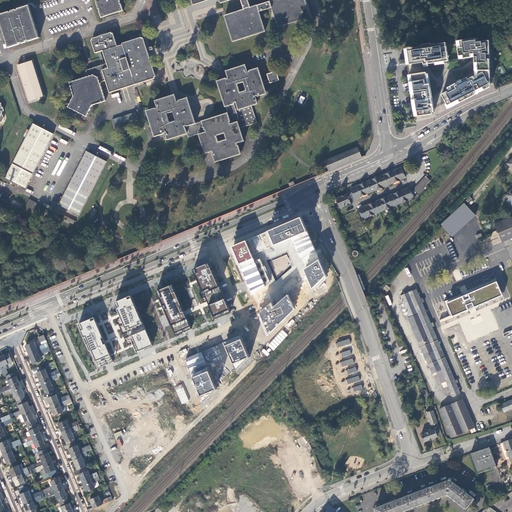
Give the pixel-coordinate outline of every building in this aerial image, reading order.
[(101,14),(102,17),(107,16),(106,15),(119,11),(119,12),(123,10),(121,4),(120,4),(120,2),(121,2),(120,0),(96,0),(97,2),(99,9),(99,8),(100,11),(101,14)] [(207,0),(219,0),(221,3),(230,0),(241,0),(244,9),(225,16),(233,42),(265,31),(259,12),(272,8),(278,27),(310,17),(306,3),(304,0),(191,0),(193,5),(207,0)] [(0,14),(0,20),(9,47),(20,44),(20,43),(22,42),(22,43),(27,42),(26,41),(28,40),(28,41),(40,37),(30,6),(30,5),(18,9),(17,10),(16,9),(11,11),(12,12),(10,12),(10,11),(0,14)] [(146,51),(142,38),(116,46),(112,33),(92,40),(97,53),(103,51),(105,58),(107,63),(86,70),(88,74),(87,77),(70,82),(74,95),(68,107),(86,115),(92,104),(103,101),(104,100),(99,84),(102,81),(105,80),(109,91),(154,77),(148,57),(146,51)] [(453,88),(442,94),(448,105),(458,99),(460,102),(491,87),(490,40),(477,42),(477,40),(458,43),(460,59),(474,57),(474,76),(468,79),(468,77),(462,80),(463,82),(459,84),(458,82),(451,86),(453,88)] [(447,43),(409,49),(411,64),(424,62),(425,64),(449,61),(447,43)] [(32,60),(18,64),(29,100),(43,95),(32,60)] [(417,73),(415,64),(407,65),(409,74),(417,73)] [(246,65),(226,72),(228,77),(228,78),(226,79),(226,78),(218,80),(221,88),(227,106),(234,104),(234,103),(236,102),(238,107),(235,108),(239,119),(236,120),(237,121),(230,123),(230,122),(231,121),(229,114),(213,119),(203,122),(202,121),(195,124),(187,98),(179,100),(179,101),(177,102),(175,95),(173,96),(155,102),(157,108),(155,108),(148,110),(156,137),(164,134),(163,133),(165,133),(167,138),(167,139),(187,133),(185,127),(187,126),(190,135),(206,130),(206,132),(200,134),(206,154),(213,151),(213,153),(213,154),(215,161),(241,153),(239,145),(238,146),(237,144),(243,142),(239,128),(245,126),(257,123),(251,105),(258,103),(257,100),(256,96),(258,95),(258,96),(265,94),(264,89),(262,85),(261,82),(257,68),(250,70),(250,71),(248,72),(246,65)] [(279,80),(276,71),(267,74),(269,79),(270,82),(270,83),(277,81),(279,80)] [(427,72),(409,75),(415,117),(435,113),(430,84),(427,84),(426,78),(428,78),(427,72)] [(235,108),(234,104),(227,106),(229,114),(231,121),(236,120),(239,119),(235,108)] [(135,112),(112,119),(115,130),(121,127),(120,124),(137,118),(135,112)] [(11,180),(26,187),(54,134),(33,124),(5,177),(11,180)] [(325,160),(330,171),(363,157),(358,146),(325,160)] [(59,204),(79,215),(107,162),(87,151),(59,204)] [(350,189),(354,199),(406,178),(401,168),(390,173),(389,172),(387,172),(388,174),(377,178),(377,176),(374,178),(375,179),(364,183),(364,182),(362,183),(362,184),(350,189)] [(414,189),(419,193),(433,178),(429,174),(414,189)] [(359,209),(363,219),(414,197),(410,188),(359,209)] [(336,199),(340,208),(351,204),(347,194),(336,199)] [(28,199),(25,206),(34,210),(37,202),(28,199)] [(468,202),(446,222),(457,235),(480,214),(468,202)] [(511,215),(495,222),(503,242),(511,237),(511,215)] [(301,218),(231,247),(252,296),(265,286),(251,255),(267,248),(292,238),(299,254),(301,258),(315,248),(301,218)] [(358,247),(361,255),(367,252),(363,245),(358,247)] [(305,274),(312,291),(326,277),(319,260),(304,271),(305,274)] [(231,312),(210,262),(194,269),(196,274),(155,291),(158,298),(155,300),(161,316),(166,314),(175,336),(192,329),(188,321),(212,311),(214,319),(231,312)] [(497,280),(449,300),(456,317),(504,298),(497,280)] [(417,289),(401,296),(402,297),(400,298),(401,300),(403,299),(410,317),(409,318),(433,374),(436,372),(441,384),(447,382),(453,397),(461,394),(456,383),(458,383),(457,381),(455,381),(417,289)] [(272,302),(258,313),(268,335),(295,309),(289,293),(276,304),(273,306),(272,302)] [(152,345),(131,295),(115,302),(117,307),(79,324),(81,331),(79,332),(95,370),(113,362),(110,356),(133,346),(137,352),(152,345)] [(250,358),(241,335),(223,343),(236,371),(250,358)] [(349,338),(336,342),(337,347),(344,345),(351,343),(349,338)] [(25,346),(29,355),(49,347),(46,340),(41,342),(42,345),(36,348),(34,342),(25,346)] [(49,347),(29,355),(33,364),(42,361),(40,355),(50,351),(49,347)] [(218,389),(202,352),(185,359),(202,404),(218,389)] [(9,354),(0,357),(0,368),(2,372),(3,372),(1,367),(13,362),(9,354)] [(353,358),(341,362),(342,366),(348,365),(354,363),(353,358)] [(37,373),(40,381),(56,375),(55,372),(48,375),(46,369),(37,373)] [(7,391),(20,385),(15,373),(6,376),(10,385),(0,389),(0,391),(1,393),(7,391)] [(56,375),(40,381),(46,394),(54,391),(51,382),(58,379),(56,375)] [(359,376),(347,379),(348,384),(353,382),(360,380),(359,376)] [(17,401),(26,398),(20,385),(7,391),(8,392),(12,390),(17,401)] [(419,393),(422,399),(428,396),(426,390),(419,393)] [(47,398),(51,407),(68,400),(68,398),(66,398),(65,397),(58,399),(56,395),(47,398)] [(22,414),(31,410),(26,398),(17,401),(21,411),(14,413),(16,417),(20,415),(22,414)] [(68,400),(51,407),(55,415),(63,412),(61,407),(72,402),(70,399),(68,400)] [(470,430),(475,428),(463,400),(439,409),(451,438),(470,430)] [(511,408),(511,400),(501,404),(505,411),(511,408)] [(422,435),(424,442),(442,435),(434,411),(435,411),(433,407),(429,408),(431,412),(427,413),(433,431),(422,435)] [(31,410),(22,414),(25,421),(27,427),(36,423),(31,410)] [(7,420),(0,423),(0,437),(5,436),(2,427),(9,425),(7,420)] [(58,424),(62,432),(78,425),(77,421),(69,425),(67,420),(58,424)] [(28,441),(41,436),(36,423),(27,427),(31,435),(26,437),(28,441)] [(78,425),(62,432),(67,445),(76,441),(72,432),(80,428),(78,425)] [(45,444),(41,436),(28,441),(26,442),(28,446),(34,443),(36,448),(45,444)] [(0,442),(0,446),(2,452),(18,446),(16,442),(9,445),(7,440),(0,442)] [(18,446),(2,452),(7,465),(16,461),(12,452),(21,448),(20,445),(18,446)] [(69,449),(72,457),(86,452),(92,449),(90,446),(79,450),(77,445),(69,449)] [(498,466),(491,447),(472,455),(479,473),(498,466)] [(52,461),(47,448),(38,452),(42,462),(36,464),(37,467),(39,467),(43,465),(52,461)] [(86,452),(72,457),(78,470),(86,467),(83,457),(88,455),(86,452)] [(56,470),(52,461),(43,465),(47,473),(56,470)] [(9,469),(13,477),(28,471),(27,468),(20,471),(18,465),(9,469)] [(28,471),(13,477),(17,486),(25,483),(23,478),(32,474),(30,470),(28,471)] [(79,474),(83,483),(99,476),(97,473),(90,475),(88,470),(79,474)] [(99,476),(83,483),(87,491),(95,488),(93,483),(100,480),(99,476)] [(46,494),(63,486),(59,478),(51,481),(52,486),(44,490),(46,494)] [(401,511),(448,494),(466,508),(474,499),(451,481),(448,481),(376,508),(377,511),(401,511)] [(60,503),(68,499),(63,486),(46,494),(47,497),(56,493),(60,503)] [(20,494),(24,503),(32,499),(39,496),(37,492),(30,495),(28,491),(20,494)] [(90,500),(94,508),(113,500),(111,496),(101,501),(99,496),(90,500)] [(37,511),(32,499),(24,503),(27,511),(37,511)] [(72,511),(73,511),(70,503),(68,499),(60,503),(63,511),(72,511)]
